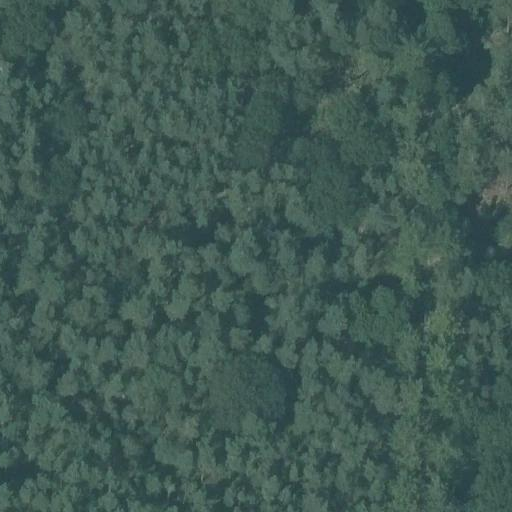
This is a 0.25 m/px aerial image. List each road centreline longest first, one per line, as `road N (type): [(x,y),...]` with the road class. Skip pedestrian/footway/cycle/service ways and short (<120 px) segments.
road 1 (track): [(430,251),(421,511)]
road 2 (track): [(439,0),(430,251)]
